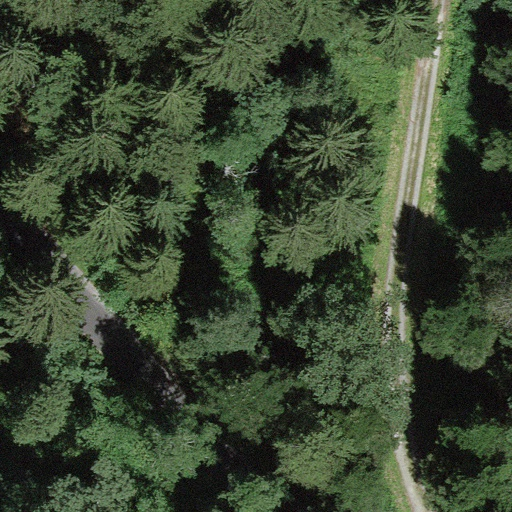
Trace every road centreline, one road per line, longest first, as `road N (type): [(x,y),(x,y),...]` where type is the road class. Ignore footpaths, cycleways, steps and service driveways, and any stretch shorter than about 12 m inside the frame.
road 1 (track): [(424,511),(401,436),(392,252),(427,0)]
road 2 (track): [(0,221),(277,511)]
